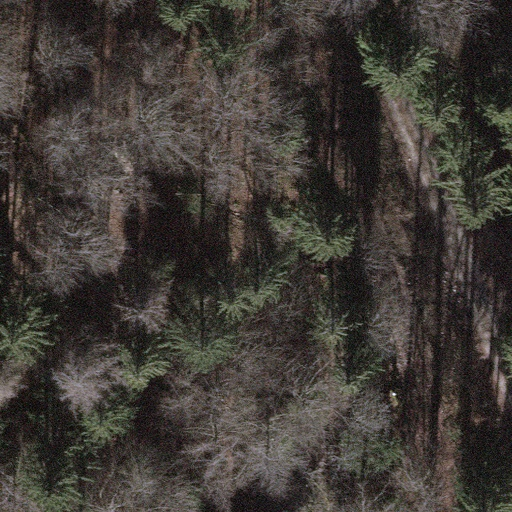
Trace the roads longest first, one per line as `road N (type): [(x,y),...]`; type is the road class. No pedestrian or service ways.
road 1 (track): [(309,0),(457,511)]
road 2 (track): [(0,177),(276,511)]
road 3 (track): [(363,0),(511,360)]
